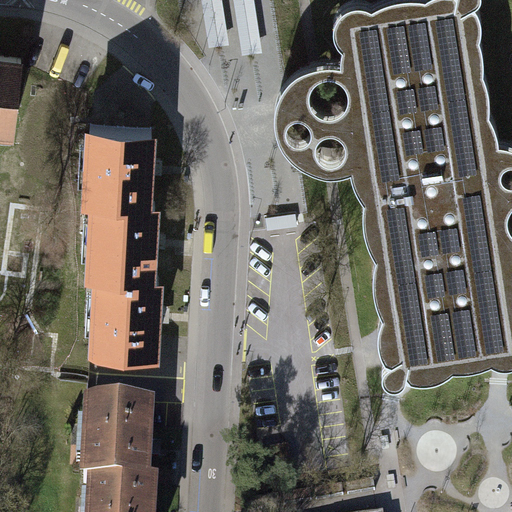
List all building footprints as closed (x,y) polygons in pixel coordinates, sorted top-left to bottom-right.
[(379,0),(373,4),(371,3),(368,1),(364,0),(360,0),(355,0),(352,1),(348,3),(345,4),(342,7),(339,10),(337,13),(335,18),(334,22),(334,28),(334,31),(335,34),(337,37),(338,39),(340,42),(343,45),(342,49),(341,54),(341,60),(340,60),(337,59),(330,59),(324,59),(319,60),(316,61),(314,62),(311,63),(308,64),(305,66),(301,68),(298,70),(295,72),(292,75),(289,78),(286,81),(284,85),(281,88),(280,92),(278,96),(277,100),(276,104),(275,108),(275,112),(275,118),(276,124),(276,127),(278,131),(279,136),(282,141),(284,145),(287,149),(291,153),(294,157),(298,160),(302,163),(306,165),(309,166),(314,168),(318,169),(324,170),(329,170),(331,170),(332,170),(339,170),(345,169),(349,167),(352,166),(352,171),(353,174),(355,179),(356,181),(358,186),(360,190),(363,194),(365,197),(364,200),(364,204),(364,209),(364,215),(364,220),(365,225),(366,231),(368,234),(369,239),(371,243),(373,248),(375,251),(377,253),(376,254),(375,257),(374,263),(374,267),(374,271),(374,276),(374,281),(374,285),(375,289),(376,293),(378,298),(379,303),(381,307),(383,311),(382,314),(381,316),(380,320),(379,324),(378,326),(379,335),(379,338),(380,343),(381,346),(383,350),(385,354),(387,357),(389,360),(387,361),(386,362),(384,364),(383,367),(383,370),(383,373),(384,375),(386,378),(389,381),(392,382),(397,382),(400,381),(403,379),(405,377),(406,375),(406,373),(410,374),(413,375),(416,376),(420,376),(425,376),(429,376),(434,375),(438,373),(443,372),(448,369),(451,367),(454,364),(464,364),(471,364),(475,363),(482,361),(486,359),(492,357),(493,358),(495,359),(498,360),(501,360),(503,361),(508,361),(511,360),(511,359),(511,140),(511,141),(506,139),(500,138),(499,132),(498,128),(496,122),(494,117),(492,113),(490,109),(490,104),(490,98),(490,92),(490,88),(489,84),(488,78),(486,73),(485,71),(484,68),(484,51),(484,47),(482,43),(481,39),(480,34),(481,30),(482,27),(482,24),(482,19),(482,16),(481,12),(479,7),(477,4),(476,2),(477,1),(477,0),(379,0)] [(22,58),(0,55),(0,127),(12,129),(12,131),(14,131),(22,58)] [(152,127),(91,124),(87,199),(94,199),(148,201),(149,172),(154,172),(154,157),(151,157),(152,127)] [(94,199),(90,273),(98,273),(98,272),(151,275),(152,274),(153,246),(157,246),(158,231),(154,231),(156,201),(148,201),(94,199)] [(295,212),(267,216),(268,227),(297,223),(295,212)] [(98,272),(98,273),(94,346),(155,350),(157,320),(161,320),(162,305),(158,305),(159,275),(152,274),(151,275),(98,272)] [(152,410),(88,407),(85,483),(92,484),(92,483),(147,485),(147,484),(149,457),(153,457),(153,441),(150,441),(152,410)] [(289,445),(260,449),(264,479),(293,474),(289,445)] [(92,483),(92,484),(90,511),(153,511),(155,484),(147,484),(147,485),(92,483)]
